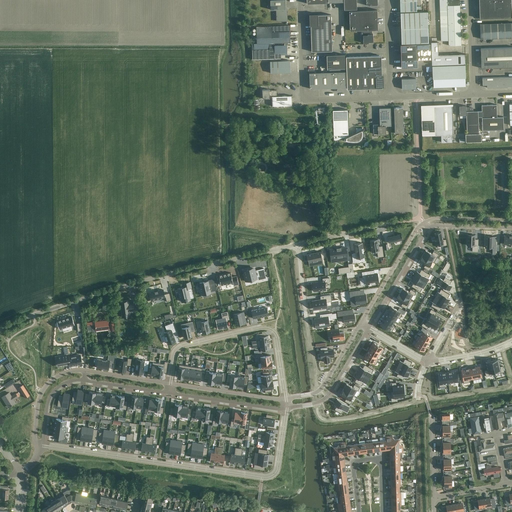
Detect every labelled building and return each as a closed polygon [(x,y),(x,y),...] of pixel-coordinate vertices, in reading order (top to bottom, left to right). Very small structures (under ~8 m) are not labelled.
[(286,12),(285,9),(285,0),(270,0),(270,9),(276,9),(277,21),(287,20),(287,12),(286,12)] [(416,0),(399,0),(400,11),(400,12),(416,12),(416,11),(416,0)] [(458,5),(458,0),(439,0),(441,41),(448,40),(448,45),(461,45),(459,5),(458,5)] [(511,0),(478,0),(479,18),(511,17),(511,0)] [(361,30),(372,30),(378,29),(377,9),(349,10),(350,30),(361,30)] [(401,43),(428,42),(427,11),(400,12),(401,43)] [(327,14),(318,15),(318,14),(309,14),(309,25),(310,25),(311,51),(332,51),(331,14),(327,14)] [(480,39),(487,38),(511,37),(511,22),(479,24),(480,39)] [(257,43),(254,43),(254,49),(269,48),(269,43),(272,42),(288,42),(290,42),(290,31),(290,25),(272,25),(272,27),(256,28),(257,43)] [(372,30),(361,30),(361,35),(363,35),(363,43),(368,43),(368,42),(373,42),(373,34),(372,34),(372,30)] [(438,54),(438,41),(431,42),(431,65),(465,63),(465,53),(438,54)] [(288,42),(272,42),(272,47),(274,46),(274,53),(280,53),(280,54),(286,54),(286,45),(288,45),(288,42)] [(402,67),(417,67),(417,59),(431,59),(430,43),(401,44),(402,67)] [(481,68),(511,66),(511,46),(480,48),(481,68)] [(327,69),(345,68),(344,54),(326,55),(327,69)] [(368,66),(381,65),(381,55),(368,56),(368,66)] [(346,72),(354,72),(353,56),(346,56),(346,72)] [(270,73),(290,72),(290,60),(270,61),(270,73)] [(465,86),(465,77),(465,65),(432,66),(432,78),(433,78),(433,87),(465,86)] [(310,88),(319,88),(346,87),(345,71),(309,72),(310,88)] [(350,89),(354,89),(354,72),(346,72),(347,89),(350,89)] [(511,76),(482,77),(482,85),(487,85),(487,87),(511,86),(511,76)] [(402,89),(416,88),(416,78),(401,79),(402,89)] [(269,91),(269,89),(262,89),(262,95),(263,98),(269,98),(272,98),(272,96),(277,96),(276,90),(271,90),(271,91),(269,91)] [(272,96),(272,98),(272,106),(292,105),(292,95),(277,96),(272,96)] [(441,135),(452,134),(453,134),(452,105),(453,105),(453,103),(450,103),(450,105),(434,106),(434,109),(426,106),(426,104),(420,104),(421,136),(441,135)] [(482,117),(497,117),(496,104),(481,105),(481,111),(482,116),(482,117)] [(380,126),(386,126),(391,125),(390,107),(379,108),(380,124),(380,126)] [(394,107),(395,133),(395,132),(403,132),(404,125),(403,125),(402,107),(394,107)] [(472,111),(472,107),(468,108),(468,107),(466,108),(466,115),(467,133),(465,134),(465,141),(481,141),(481,133),(479,133),(478,116),(482,116),(481,111),(472,111)] [(345,134),(348,134),(348,109),(332,110),(333,135),(345,134)] [(497,117),(482,117),(482,130),(503,129),(503,116),(497,117)] [(386,134),(386,126),(380,126),(380,124),(373,124),(373,130),(373,132),(373,133),(378,133),(378,134),(386,134)] [(348,134),(345,134),(345,137),(344,138),(345,138),(345,141),(351,142),(352,142),(354,142),(356,142),(358,142),(360,141),(362,139),(363,138),(363,136),(363,133),(363,129),(364,129),(364,128),(363,129),(362,127),(362,128),(356,128),(356,132),(348,136),(348,134)] [(441,231),(434,233),(435,237),(434,237),(435,241),(436,241),(437,247),(447,245),(446,239),(442,239),(441,231)] [(401,233),(387,236),(388,242),(402,239),(401,233)] [(473,240),(473,235),(467,234),(467,247),(470,247),(470,251),(478,251),(478,240),(473,240)] [(485,236),(485,247),(492,247),(492,253),(495,253),(496,236),(485,236)] [(377,239),(370,240),(371,251),(377,251),(378,257),(383,256),(382,245),(378,246),(377,239)] [(355,253),(352,254),(353,262),(359,261),(359,258),(364,257),(362,242),(354,243),(355,253)] [(336,248),(329,249),(331,258),(340,257),(341,261),(348,260),(346,247),(340,248),(340,247),(336,248)] [(425,250),(422,255),(432,261),(431,261),(433,262),(438,254),(433,251),(431,253),(425,250)] [(320,251),(307,254),(309,262),(322,260),(320,251)] [(422,255),(419,260),(425,264),(423,267),(429,270),(430,267),(428,266),(431,261),(432,261),(422,255)] [(348,267),(339,269),(339,274),(353,272),(352,263),(348,264),(348,267)] [(248,269),(243,270),(245,281),(257,278),(256,277),(265,275),(264,269),(255,271),(254,268),(248,270),(248,269)] [(416,271),(414,276),(426,283),(429,278),(428,278),(430,274),(421,269),(419,273),(416,271)] [(374,270),(361,272),(362,278),(363,278),(364,284),(371,283),(371,284),(376,284),(375,283),(378,282),(377,274),(374,275),(374,270)] [(231,272),(218,275),(221,285),(233,282),(233,285),(238,284),(236,276),(232,277),(231,272)] [(414,276),(411,281),(413,282),(411,286),(420,291),(422,288),(423,288),(426,283),(414,276)] [(440,278),(437,283),(449,290),(452,285),(449,284),(451,280),(445,276),(443,280),(440,278)] [(322,281),(313,283),(314,291),(326,289),(325,282),(329,281),(329,278),(322,278),(322,281)] [(208,280),(199,283),(201,294),(211,292),(211,291),(216,290),(214,283),(209,285),(208,280)] [(185,287),(178,288),(180,297),(183,297),(184,301),(190,300),(189,298),(193,297),(190,282),(184,283),(185,287)] [(402,288),(399,293),(410,300),(410,299),(413,294),(414,295),(416,292),(410,289),(409,292),(402,288)] [(164,289),(150,292),(151,300),(166,297),(166,301),(171,300),(169,293),(165,294),(164,289)] [(437,291),(435,296),(447,304),(450,299),(447,297),(449,294),(441,289),(439,292),(437,291)] [(358,290),(349,292),(350,297),(351,297),(352,301),(355,300),(356,304),(364,303),(364,302),(366,302),(365,294),(359,295),(358,290)] [(399,293),(396,298),(402,302),(401,305),(406,308),(411,300),(410,299),(410,300),(399,293)] [(320,300),(312,301),(313,308),(318,307),(318,309),(327,307),(326,302),(331,301),(331,295),(320,296),(320,300)] [(433,302),(431,305),(439,311),(441,307),(444,309),(447,304),(435,296),(432,301),(433,302)] [(128,301),(120,302),(121,314),(129,312),(129,310),(134,310),(133,303),(128,304),(128,301)] [(391,306),(388,311),(397,317),(399,318),(402,313),(391,306)] [(251,311),(253,319),(268,315),(266,307),(251,311)] [(352,309),(337,312),(338,316),(343,315),(344,322),(355,321),(354,313),(353,313),(352,309)] [(431,313),(428,318),(438,324),(441,318),(434,315),(436,312),(431,309),(429,312),(431,313)] [(222,318),(216,319),(218,329),(223,327),(224,328),(228,327),(226,319),(229,319),(227,311),(221,313),(222,318)] [(388,311),(385,316),(395,321),(397,317),(388,311)] [(233,314),(236,325),(246,323),(243,312),(233,314)] [(322,319),(314,320),(315,327),(321,327),(321,329),(326,328),(326,326),(329,325),(329,321),(333,320),(332,314),(321,316),(322,319)] [(71,316),(57,321),(59,329),(74,324),(71,316)] [(385,316),(383,320),(392,326),(395,321),(385,316)] [(423,322),(421,325),(426,328),(428,325),(434,329),(438,324),(428,318),(425,323),(423,322)] [(109,329),(108,319),(95,321),(87,322),(88,331),(92,331),(92,328),(96,327),(96,330),(109,329)] [(200,320),(196,321),(197,327),(201,327),(202,333),(210,331),(208,320),(200,322),(200,320)] [(383,320),(380,325),(391,332),(394,327),(392,326),(383,320)] [(187,326),(182,328),(184,337),(192,335),(190,331),(194,330),(192,322),(186,323),(187,326)] [(165,335),(162,336),(164,342),(167,341),(168,344),(175,341),(172,332),(176,331),(172,323),(165,326),(167,331),(164,332),(165,335)] [(337,330),(327,331),(328,336),(332,336),(333,341),(340,340),(339,340),(344,339),(343,332),(337,332),(337,330)] [(420,336),(429,342),(432,337),(423,331),(420,336)] [(259,340),(251,341),(252,344),(269,342),(268,335),(259,336),(259,340)] [(418,335),(415,340),(417,341),(426,346),(429,342),(420,336),(418,335)] [(417,341),(414,345),(424,351),(426,346),(417,341)] [(269,342),(252,344),(252,348),(260,347),(261,350),(270,349),(269,342)] [(373,342),(370,347),(379,353),(381,354),(384,349),(373,342)] [(320,351),(321,358),(323,358),(324,362),(330,361),(329,357),(334,356),(333,349),(327,350),(327,347),(320,348),(320,351)] [(370,347),(367,352),(376,358),(379,353),(370,347)] [(98,358),(96,367),(103,368),(103,369),(108,369),(109,366),(111,366),(112,362),(115,363),(117,353),(113,352),(111,360),(98,358)] [(367,352),(364,357),(375,364),(379,359),(376,358),(367,352)] [(68,355),(57,357),(59,366),(66,364),(66,363),(69,362),(70,362),(69,357),(68,355)] [(79,355),(69,357),(70,362),(69,362),(70,366),(81,363),(79,355)] [(130,365),(131,359),(128,358),(128,360),(120,359),(118,370),(126,371),(127,365),(130,365)] [(399,360),(397,366),(410,372),(412,367),(410,365),(412,362),(405,358),(403,362),(399,360)] [(137,359),(135,373),(142,374),(143,369),(147,369),(148,361),(137,359)] [(498,359),(491,360),(495,374),(501,372),(504,371),(502,365),(499,366),(498,359)] [(487,369),(484,370),(486,376),(489,375),(495,374),(491,360),(485,362),(487,369)] [(158,363),(156,376),(162,377),(164,367),(166,368),(167,362),(164,361),(164,364),(158,363)] [(360,366),(357,371),(369,379),(372,374),(371,373),(373,370),(364,364),(362,368),(360,366)] [(397,366),(394,371),(398,372),(396,376),(403,379),(405,376),(407,377),(410,372),(397,366)] [(479,366),(470,368),(472,379),(472,380),(482,378),(479,366)] [(470,368),(461,369),(463,383),(469,382),(469,379),(472,379),(470,368)] [(214,383),(216,373),(209,372),(209,370),(206,370),(205,376),(208,376),(208,378),(207,382),(214,383)] [(456,370),(446,372),(448,383),(457,382),(456,370)] [(271,374),(269,374),(268,371),(263,372),(263,375),(260,375),(261,382),(272,381),(271,374)] [(357,371),(354,376),(356,378),(354,381),(361,385),(363,382),(366,384),(369,379),(357,371)] [(225,379),(226,373),(223,372),(222,374),(216,373),(214,383),(221,384),(222,378),(225,379)] [(446,372),(437,373),(439,387),(445,386),(445,383),(448,383),(446,372)] [(236,387),(237,376),(231,375),(231,374),(228,373),(227,379),(230,380),(230,381),(229,381),(229,386),(236,387)] [(246,382),(247,376),(244,376),(244,377),(237,376),(236,387),(243,388),(244,382),(246,382)] [(271,391),(271,388),(273,388),(272,381),(261,382),(262,389),(265,389),(265,392),(271,391)] [(396,382),(389,383),(390,386),(390,392),(404,391),(403,385),(396,385),(396,382)] [(346,383),(343,389),(353,394),(352,395),(354,395),(357,390),(358,390),(359,388),(354,384),(352,387),(346,383)] [(29,395),(23,385),(19,387),(25,397),(29,395)] [(81,405),(84,390),(78,389),(77,392),(73,392),(72,400),(76,400),(76,404),(81,405)] [(343,389),(340,394),(346,398),(344,401),(350,404),(352,401),(349,400),(352,395),(353,394),(343,389)] [(94,403),(96,392),(89,391),(88,394),(86,393),(85,399),(88,399),(87,402),(94,403)] [(404,391),(390,392),(391,398),(391,401),(397,401),(397,398),(404,397),(404,391)] [(6,401),(9,406),(15,402),(13,399),(18,397),(15,393),(11,395),(9,392),(2,397),(5,402),(6,401)] [(103,393),(96,392),(94,403),(101,404),(101,401),(104,402),(105,396),(102,396),(103,393)] [(59,395),(58,405),(62,406),(62,407),(67,408),(69,394),(64,393),(63,396),(59,395)] [(107,400),(106,406),(109,406),(109,405),(116,406),(118,395),(111,394),(110,400),(107,400)] [(118,395),(116,406),(123,407),(123,408),(126,409),(127,403),(124,402),(124,396),(118,395)] [(138,396),(132,395),(131,403),(128,402),(127,410),(130,411),(130,408),(136,409),(138,396)] [(155,399),(149,398),(148,407),(145,407),(144,414),(147,414),(148,411),(153,412),(155,399)] [(161,400),(155,399),(153,412),(162,413),(163,407),(160,407),(161,400)] [(337,399),(334,404),(336,406),(334,409),(341,413),(343,410),(346,412),(349,406),(337,399)] [(171,409),(170,415),(180,417),(181,405),(174,404),(174,410),(171,409)] [(181,405),(180,417),(187,418),(187,414),(190,414),(191,409),(188,408),(188,406),(181,405)] [(196,407),(195,418),(201,419),(201,420),(203,408),(196,407)] [(203,408),(201,420),(211,421),(212,415),(209,415),(210,409),(203,408)] [(213,418),(212,424),(215,424),(215,423),(221,424),(223,411),(217,410),(216,418),(213,418)] [(231,418),(230,426),(233,426),(233,423),(239,424),(241,411),(241,412),(235,411),(234,418),(231,418)] [(502,412),(493,414),(496,429),(501,428),(500,420),(503,420),(502,412)] [(451,419),(453,419),(452,413),(439,413),(441,419),(443,419),(443,422),(450,422),(452,422),(451,419)] [(272,418),(272,415),(266,414),(266,417),(263,417),(262,424),(273,425),(274,418),(272,418)] [(19,415),(9,421),(12,425),(13,424),(15,428),(9,432),(13,439),(17,436),(18,438),(22,435),(21,434),(25,431),(21,425),(24,423),(19,415)] [(56,418),(55,424),(66,426),(66,420),(68,420),(68,417),(62,416),(62,419),(56,418)] [(488,416),(482,417),(485,431),(490,430),(488,416)] [(477,417),(470,418),(472,432),(479,431),(477,417)] [(450,430),(452,430),(452,425),(450,425),(450,422),(443,422),(443,425),(441,425),(440,430),(450,430)] [(88,427),(82,426),(82,427),(78,427),(76,437),(80,437),(80,440),(86,441),(88,427)] [(93,428),(88,427),(86,441),(91,442),(92,439),(96,440),(97,430),(93,429),(93,428)] [(109,430),(104,429),(103,433),(99,432),(98,440),(102,441),(102,443),(107,444),(109,430)] [(54,430),(53,436),(59,437),(58,442),(66,443),(67,438),(65,438),(66,432),(54,430)] [(115,431),(109,430),(107,444),(113,445),(113,442),(118,443),(119,435),(115,434),(115,431)] [(444,439),(450,439),(450,430),(440,430),(442,436),(444,436),(444,439)] [(274,433),(265,431),(265,435),(258,434),(257,437),(273,439),(274,433)] [(128,449),(130,432),(130,434),(126,433),(125,440),(122,439),(121,448),(128,449)] [(134,433),(130,432),(128,449),(135,450),(136,441),(133,441),(134,433)] [(148,452),(150,435),(150,436),(146,436),(145,443),(142,442),(141,451),(148,452)] [(154,436),(150,435),(148,452),(154,453),(156,444),(152,444),(154,436)] [(390,447),(391,448),(401,435),(399,438),(394,439),(392,437),(392,436),(385,437),(385,440),(386,448),(390,447)] [(401,445),(399,443),(399,438),(401,436),(401,435),(391,448),(391,453),(399,452),(403,452),(403,445),(401,445)] [(273,439),(257,437),(257,441),(264,442),(263,445),(272,446),(273,439)] [(440,447),(450,447),(450,443),(453,443),(453,438),(450,439),(444,439),(444,442),(442,442),(440,447)] [(176,440),(171,439),(170,443),(166,442),(165,450),(169,450),(169,453),(174,454),(176,440)] [(182,441),(176,440),(174,454),(180,455),(180,452),(184,453),(186,445),(181,444),(182,441)] [(479,451),(493,449),(493,443),(484,445),(483,440),(478,441),(479,451)] [(198,443),(192,442),(192,444),(188,443),(187,453),(191,454),(190,456),(196,457),(198,443)] [(347,453),(346,445),(346,442),(338,443),(338,444),(337,446),(333,447),(330,444),(330,445),(343,454),(347,453)] [(204,444),(198,443),(196,457),(201,458),(202,455),(206,456),(207,448),(203,447),(204,444)] [(331,460),(335,460),(343,459),(342,455),(343,454),(330,445),(333,447),(333,451),(332,453),(330,453),(331,460)] [(209,461),(216,462),(219,447),(215,446),(214,453),(211,452),(209,461)] [(222,447),(219,447),(216,462),(223,463),(224,454),(221,454),(222,447)] [(239,448),(235,447),(234,454),(231,453),(230,462),(236,463),(239,448)] [(444,456),(451,455),(450,447),(440,447),(442,453),(444,453),(444,456)] [(239,448),(236,463),(243,464),(245,455),(241,455),(242,448),(239,448)] [(267,450),(259,449),(258,453),(255,452),(254,458),(268,460),(269,454),(266,454),(267,450)] [(441,464),(451,464),(451,455),(444,456),(444,458),(442,458),(441,464)] [(268,460),(254,458),(253,463),(255,464),(254,468),(264,469),(264,465),(267,466),(268,460)] [(445,472),(451,472),(451,464),(441,464),(443,470),(445,469),(445,472)] [(344,472),(338,473),(338,476),(337,476),(338,483),(346,482),(344,472)] [(441,481),(451,480),(451,472),(445,472),(445,475),(443,475),(441,481)] [(392,489),(399,488),(399,485),(400,485),(400,478),(392,479),(392,489)] [(452,486),(454,486),(454,480),(451,480),(441,481),(443,486),(445,486),(445,489),(452,489),(452,486)] [(341,492),(347,491),(346,482),(338,483),(339,489),(340,489),(341,492)] [(8,499),(9,489),(8,489),(8,486),(0,485),(0,498),(2,498),(8,499)] [(399,492),(399,488),(392,489),(393,499),(401,498),(403,498),(403,491),(399,492)] [(70,494),(69,489),(67,490),(63,492),(64,494),(59,497),(65,506),(71,501),(70,494)] [(338,503),(340,502),(348,501),(347,491),(341,492),(341,495),(337,496),(338,503)] [(81,494),(76,492),(75,495),(70,494),(71,501),(79,503),(81,494)] [(64,511),(68,511),(69,511),(65,506),(59,497),(55,500),(60,508),(62,507),(63,508),(62,509),(64,511)] [(495,506),(494,498),(490,498),(489,497),(483,498),(485,508),(495,506)] [(393,508),(399,508),(399,505),(401,505),(401,498),(393,499),(393,508)] [(477,499),(478,501),(473,501),(475,510),(485,508),(483,498),(477,499)] [(60,508),(55,500),(50,503),(51,504),(55,511),(60,511),(59,511),(58,510),(60,508)] [(343,511),(349,511),(348,501),(340,502),(341,509),(343,509),(343,511)] [(463,511),(464,511),(462,503),(458,504),(458,503),(452,504),(453,511),(463,511)]
